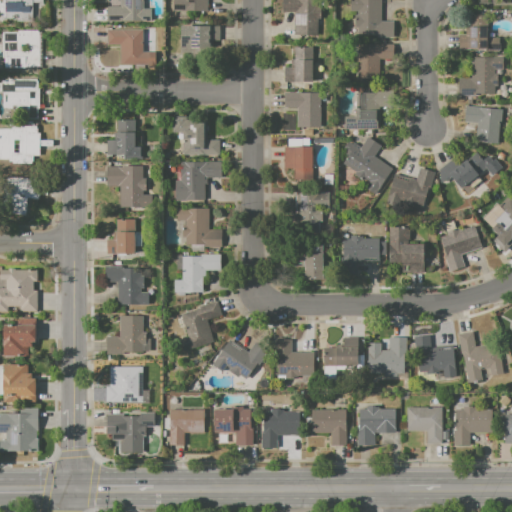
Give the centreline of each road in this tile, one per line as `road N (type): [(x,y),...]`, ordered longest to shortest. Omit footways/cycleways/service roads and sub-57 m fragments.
road 1 (tertiary): [(73,0),(73,411)]
road 2 (residential): [(253,0),(255,278),(263,302)]
road 3 (residential): [(511,280),(433,305),(263,302)]
road 4 (secondary): [(171,486),(389,485)]
road 5 (residential): [(253,91),(73,93)]
road 6 (residential): [(433,0),(426,15),(427,130)]
